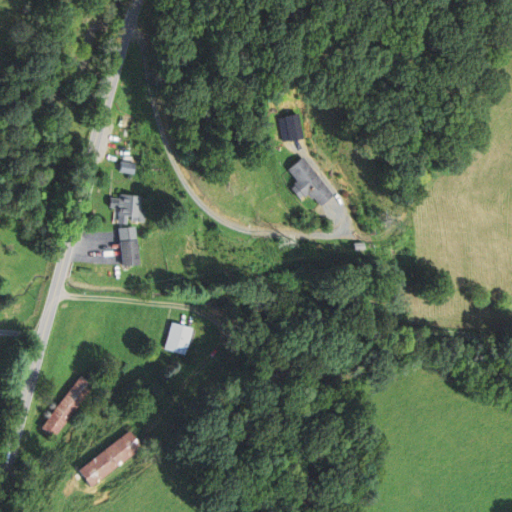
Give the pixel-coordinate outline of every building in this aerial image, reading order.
[(112,145),(121,147),(117,171),(130,173),(140,117),(118,114),(112,145)] [(297,181),(290,186),(299,199),(308,192),(319,206),(332,196),(301,155),(286,166),(297,181)] [(140,222),(140,194),(116,194),(116,222),(140,222)] [(136,265),(134,226),(116,228),(119,266),(136,265)] [(161,349),(182,355),(191,328),(169,322),(161,349)] [(92,386),(77,376),(39,429),(53,439),(92,386)] [(143,449),(130,431),(77,469),(90,486),(143,449)]
